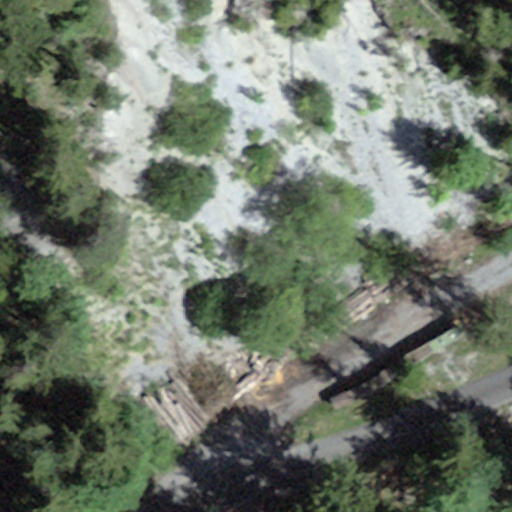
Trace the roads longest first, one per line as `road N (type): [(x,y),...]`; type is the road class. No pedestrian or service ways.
road 1 (track): [(189,490),(288,384),(511,267)]
road 2 (track): [(511,378),(359,445),(189,490),(156,511)]
